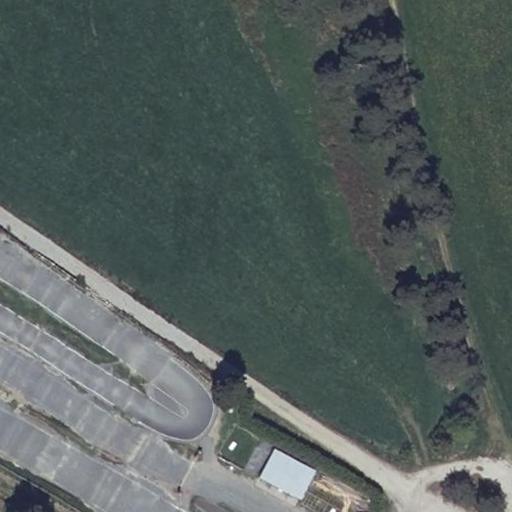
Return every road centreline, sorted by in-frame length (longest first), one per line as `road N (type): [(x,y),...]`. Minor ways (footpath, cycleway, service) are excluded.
road 1 (track): [(458,511),(0,220)]
road 2 (track): [(511,447),(472,354),(392,0)]
